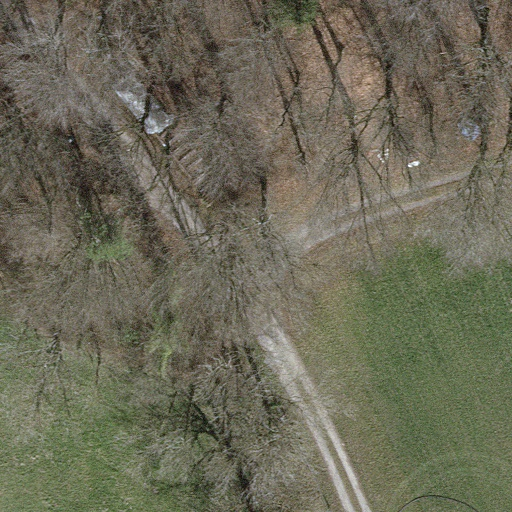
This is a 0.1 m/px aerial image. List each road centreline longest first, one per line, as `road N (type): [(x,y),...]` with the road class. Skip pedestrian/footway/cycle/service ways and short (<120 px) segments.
road 1 (track): [(262,261),(124,155),(8,0)]
road 2 (track): [(262,261),(360,511)]
road 3 (track): [(262,261),(511,173)]
